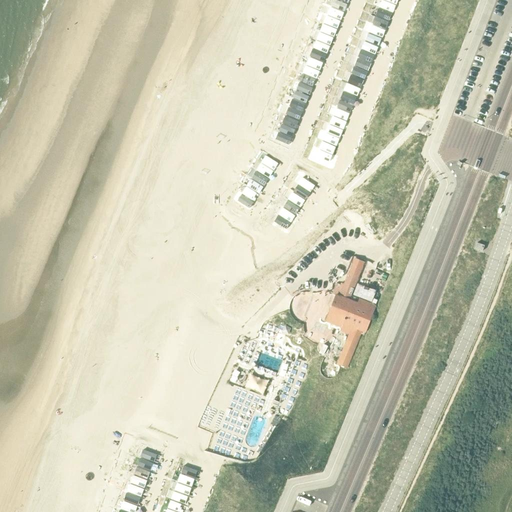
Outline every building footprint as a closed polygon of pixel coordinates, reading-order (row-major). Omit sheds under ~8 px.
[(329,0),(278,142),(288,146),(294,130),(296,131),(323,55),(329,58),(350,0),(329,0)] [(486,230),(481,228),(478,234),(484,236),(485,234),(486,234),(486,232),(485,232),(486,230)] [(475,249),(482,251),(484,246),(477,243),(475,249)] [(337,364),(346,368),(361,331),(365,333),(376,307),(359,300),(357,304),(349,301),(364,263),(354,260),(339,297),(336,296),(325,322),(342,329),(344,324),(352,328),(337,364)] [(224,352),(211,394),(237,402),(250,360),(224,352)] [(311,364),(299,359),(277,416),(290,420),(311,364)] [(206,415),(244,427),(248,417),(209,405),(206,415)] [(203,439),(207,428),(183,420),(180,431),(203,439)] [(151,469),(156,454),(142,449),(137,464),(151,469)] [(185,464),(179,481),(187,484),(190,476),(195,478),(199,469),(185,464)] [(134,511),(143,480),(130,476),(120,511),(134,511)] [(185,503),(188,496),(174,491),(172,498),(185,503)]
